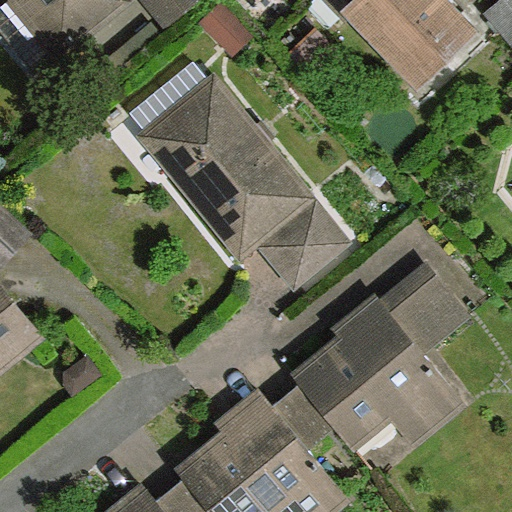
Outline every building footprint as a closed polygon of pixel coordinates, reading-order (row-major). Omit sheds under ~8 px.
[(127,0),(19,0),(62,53),(128,1),(127,0)] [(199,0),(147,0),(169,25),(199,0)] [(364,0),(359,5),(357,8),(419,73),(467,29),(440,0),(364,0)] [(511,35),(511,0),(504,0),(491,12),(511,35)] [(340,56),(322,36),(293,62),(312,82),(340,56)] [(217,84),(151,136),(244,249),(261,236),(307,197),(217,84)] [(345,244),(307,197),(261,236),(299,282),(345,244)] [(0,264),(31,230),(0,201),(0,264)] [(437,272),(391,310),(426,353),(472,314),(437,272)] [(0,286),(0,366),(40,334),(0,286)] [(303,383),(337,425),(352,442),(399,403),(424,432),(464,400),(426,353),(391,310),(388,306),(300,379),(303,383)] [(337,425),(303,383),(275,406),(309,448),(337,425)] [(187,478),(214,511),(264,511),(283,498),(294,511),(324,511),(347,494),(309,448),(275,406),(272,402),(183,474),(187,478)] [(214,511),(187,478),(158,500),(167,511),(214,511)] [(155,497),(136,511),(167,511),(158,500),(155,497)]
